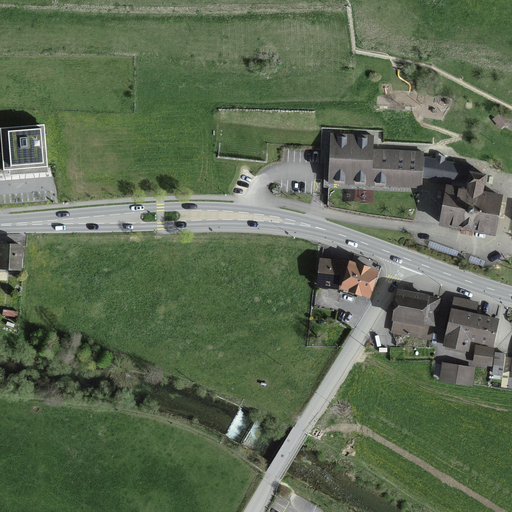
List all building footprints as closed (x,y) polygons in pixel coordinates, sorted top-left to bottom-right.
[(501,126),(508,120),(501,112),(494,119),(501,126)] [(44,125),(0,128),(3,170),(9,170),(9,175),(48,172),(44,125)] [(454,182),(452,187),(470,190),(471,184),(469,184),(471,172),(471,173),(473,166),(423,157),(423,152),(373,150),(373,136),(331,134),(329,182),(421,187),(422,176),(424,176),(454,182)] [(471,184),(470,190),(452,187),(448,186),(441,224),(493,233),(500,196),(479,192),(480,186),(483,186),(485,175),(472,173),(471,173),(471,172),(469,184),(471,184)] [(0,266),(20,268),(21,246),(0,244),(0,266)] [(343,287),(344,286),(351,263),(322,260),(319,285),(343,287)] [(380,273),(351,263),(344,286),(368,294),(371,286),(375,287),(380,273)] [(433,324),(434,325),(439,299),(398,291),(393,317),(395,317),(392,331),(430,338),(433,324)] [(445,348),(465,353),(468,338),(491,343),(496,321),(473,315),(476,304),(456,299),(445,348)] [(475,363),(490,365),(492,350),(477,348),(475,363)] [(502,376),(504,355),(495,354),(494,375),(502,376)] [(471,384),(473,369),(443,364),(441,379),(471,384)]
